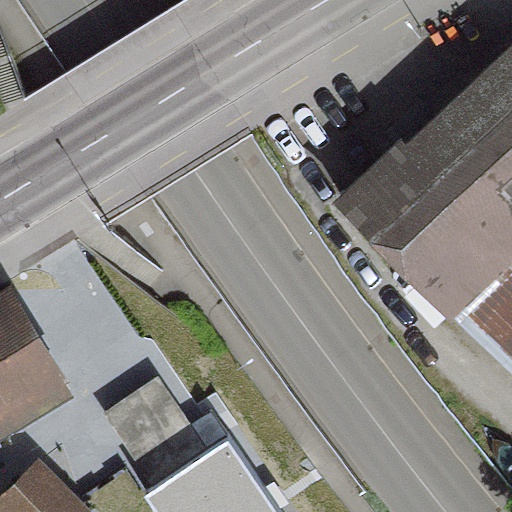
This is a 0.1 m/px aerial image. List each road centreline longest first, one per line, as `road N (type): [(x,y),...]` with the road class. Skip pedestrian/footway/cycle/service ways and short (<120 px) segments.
road 1 (residential): [(445,511),(202,181),(90,0)]
road 2 (primary): [(0,187),(312,0)]
